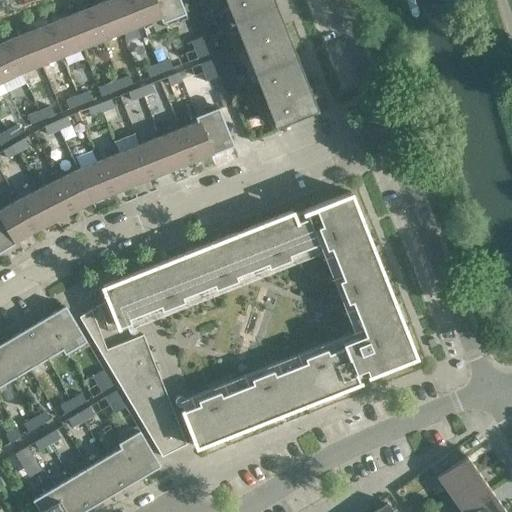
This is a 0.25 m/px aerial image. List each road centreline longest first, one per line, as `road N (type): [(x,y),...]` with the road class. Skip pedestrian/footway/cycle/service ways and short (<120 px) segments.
road 1 (residential): [(0,296),(75,254),(381,133)]
road 2 (residential): [(488,398),(381,133)]
road 3 (residential): [(247,511),(343,453),(488,398)]
road 4 (residential): [(381,133),(330,0)]
